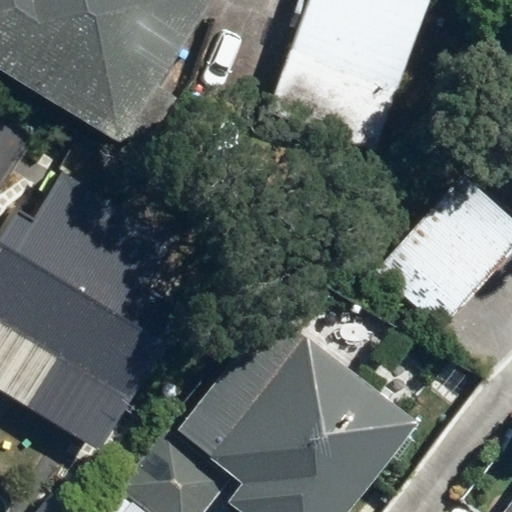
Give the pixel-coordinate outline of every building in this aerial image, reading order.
[(0,0),(0,62),(128,139),(211,0),(0,0)] [(434,0),(309,0),(255,138),(362,192),(434,0)] [(182,233),(67,164),(40,209),(23,199),(0,237),(0,381),(108,445),(175,333),(158,326),(175,298),(152,284),(182,233)] [(511,247),(511,211),(467,172),(368,266),(440,329),(511,247)] [(353,511),(431,414),(282,297),(183,421),(250,474),(234,494),(256,511),(353,511)] [(171,423),(124,480),(163,511),(202,511),(234,474),(171,423)] [(152,511),(115,486),(100,508),(106,511),(152,511)]
